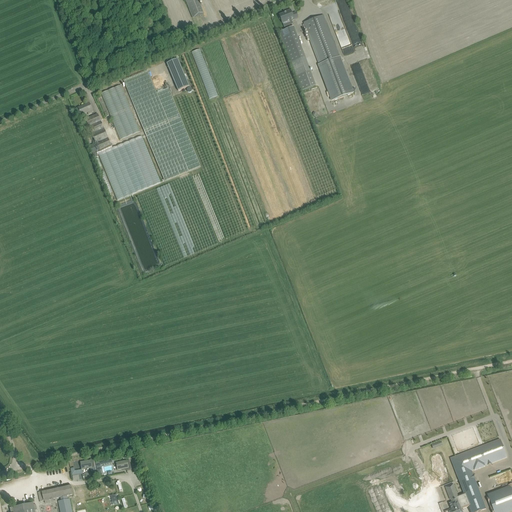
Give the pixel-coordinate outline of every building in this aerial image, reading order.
[(184,0),(184,1),(185,0),(186,0),(191,14),(193,18),(204,14),(198,0),(184,0)] [(292,14),(291,10),(284,12),(284,13),(279,15),(280,16),(279,17),(280,20),(281,19),(282,23),(291,20),(292,21),(298,19),(296,13),(292,14)] [(333,25),(340,23),(338,14),(330,16),(333,25)] [(304,23),(320,64),(319,65),(332,101),(353,94),(339,57),(323,16),(304,23)] [(279,32),(296,77),(301,91),(316,86),(294,27),(279,32)] [(216,97),(202,49),(193,52),(208,100),(216,97)] [(178,59),(167,64),(174,82),(185,77),(178,59)] [(361,94),(377,90),(369,61),(360,63),(362,70),(355,72),(361,94)] [(148,71),(124,81),(125,84),(165,181),(189,172),(201,167),(168,88),(157,93),(150,76),(148,71)] [(185,77),(174,82),(178,91),(189,87),(185,77)] [(123,85),(102,92),(119,140),(139,133),(123,85)] [(78,108),(80,113),(81,116),(88,113),(89,115),(94,113),(89,104),(78,108)] [(98,114),(93,116),(86,120),(92,134),(96,144),(90,146),(95,159),(99,157),(96,152),(111,146),(104,129),(98,114)] [(170,184),(161,187),(180,240),(187,238),(187,239),(190,238),(170,184)] [(170,244),(170,235),(160,235),(161,248),(169,248),(169,244),(170,244)] [(446,511),(444,511),(461,511),(462,511),(463,511),(462,509),(469,506),(470,511),(477,511),(486,509),(475,479),(473,475),(471,471),(474,470),(474,471),(485,467),(485,466),(487,465),(487,466),(492,464),(492,463),(507,458),(500,440),(450,459),(457,477),(458,476),(460,480),(462,480),(464,483),(461,484),(463,488),(462,489),(464,494),(458,496),(453,484),(445,487),(450,500),(451,499),(452,503),(449,504),(451,509),(446,511)] [(111,458),(95,461),(97,471),(102,470),(100,465),(112,462),(111,459),(111,458)] [(94,460),(81,462),(82,470),(87,469),(87,470),(89,469),(92,468),(95,468),(94,460)] [(127,461),(116,463),(118,470),(124,469),(126,469),(126,471),(132,470),(130,460),(127,461)] [(38,493),(39,498),(40,502),(61,498),(62,501),(60,501),(62,511),(70,511),(67,496),(73,495),(71,485),(38,493)] [(511,486),(488,495),(493,511),(508,511),(511,511),(511,486)]
